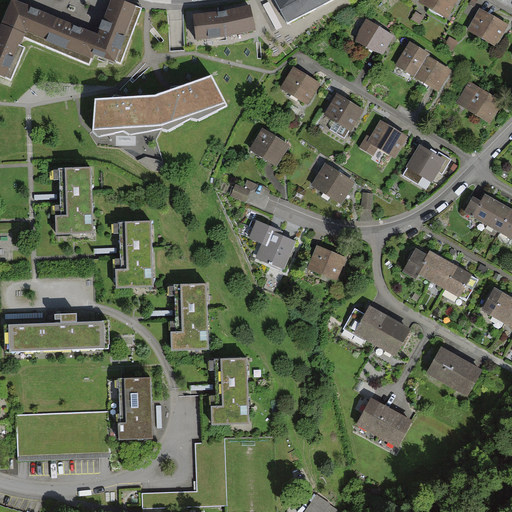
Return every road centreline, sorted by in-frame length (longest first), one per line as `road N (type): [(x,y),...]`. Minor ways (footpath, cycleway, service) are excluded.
road 1 (residential): [(299,53),(481,164)]
road 2 (residential): [(379,236),(388,297),(511,368)]
road 3 (residential): [(0,480),(34,487),(116,479),(161,458),(170,434)]
road 4 (residential): [(477,168),(435,209),(379,236)]
